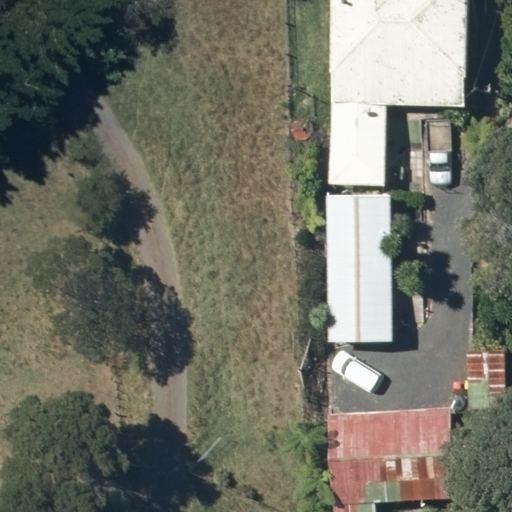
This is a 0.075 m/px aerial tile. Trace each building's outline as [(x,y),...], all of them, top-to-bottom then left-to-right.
[(336,0),(334,100),(472,102),(473,0),(336,0)] [(333,181),(391,183),(392,106),(334,105),(333,181)] [(332,193),(334,345),(399,345),(398,192),(332,193)] [(465,326),(469,409),(511,407),(511,383),(509,324),(465,326)] [(334,415),(336,511),(380,511),(380,501),(460,498),(456,411),(334,415)]
